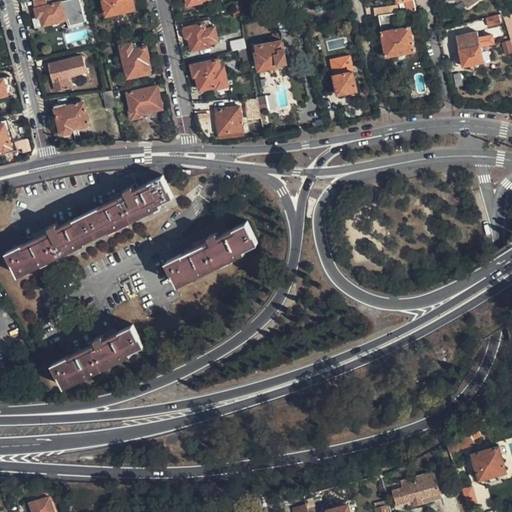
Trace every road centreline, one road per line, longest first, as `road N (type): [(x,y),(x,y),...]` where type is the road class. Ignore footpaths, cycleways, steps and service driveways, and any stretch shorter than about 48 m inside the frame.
road 1 (trunk): [(0,462),(169,474),(330,452),(431,421),(457,405),(490,356),(502,294),(494,207)]
road 2 (trunk): [(0,447),(145,430),(279,393),(431,327),(511,277)]
road 3 (trunk): [(493,271),(424,319),(274,382),(150,411),(0,417)]
road 4 (trunk): [(296,223),(286,285),(259,322),(209,358),(106,400),(0,415)]
road 5 (trunk): [(493,271),(398,305),(343,285),(321,237),(322,205),(344,182),(405,162)]
road 6 (residential): [(7,0),(50,160)]
road 7 (residential): [(190,149),(159,0)]
road 8 (tertiary): [(366,138),(224,150)]
road 9 (residential): [(391,133),(356,0)]
